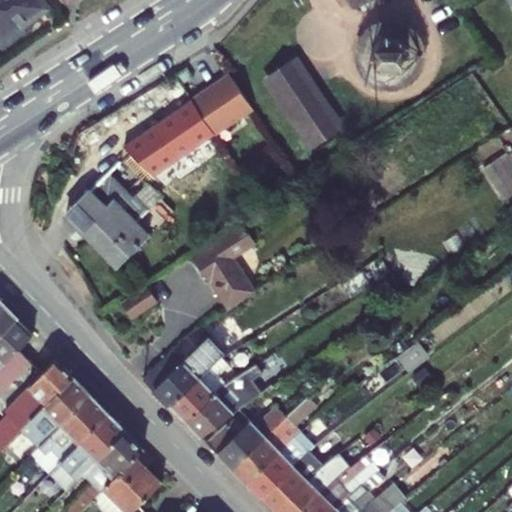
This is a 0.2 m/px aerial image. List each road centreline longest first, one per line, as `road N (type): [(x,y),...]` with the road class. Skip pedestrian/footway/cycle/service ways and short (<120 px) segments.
road 1 (secondary): [(71,338),(30,277),(9,204),(15,160),(42,117)]
road 2 (secondary): [(242,511),(71,338)]
road 3 (primary): [(42,117),(221,0)]
road 4 (primary): [(167,0),(0,107)]
